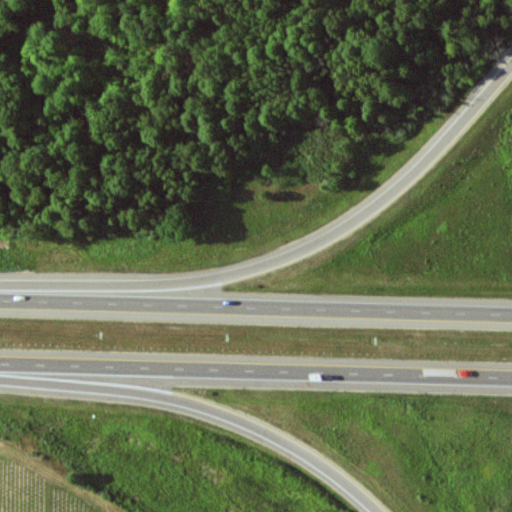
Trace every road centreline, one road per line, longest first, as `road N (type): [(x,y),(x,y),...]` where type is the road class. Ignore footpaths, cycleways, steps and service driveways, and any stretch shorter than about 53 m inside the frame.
road 1 (motorway): [(511,65),(395,192),(293,255),(183,282),(0,283)]
road 2 (motorway): [(511,314),(0,300)]
road 3 (motorway): [(0,364),(511,378)]
road 4 (motorway): [(0,380),(115,389),(214,412),(298,450),(375,511)]
